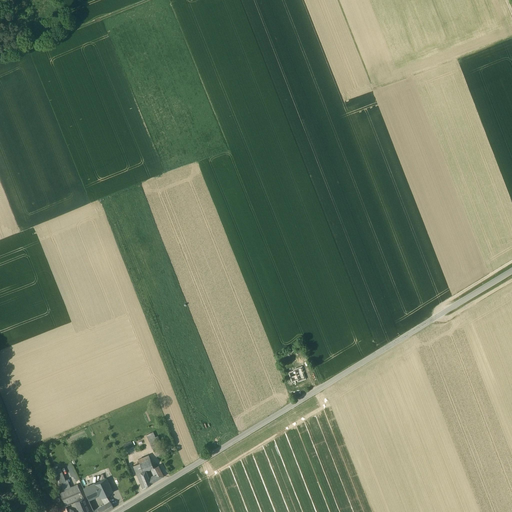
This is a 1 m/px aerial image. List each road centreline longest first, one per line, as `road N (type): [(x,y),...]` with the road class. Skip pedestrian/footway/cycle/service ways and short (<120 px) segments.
road 1 (unclassified): [(511,272),(118,511)]
road 2 (track): [(511,261),(438,307),(444,319),(511,280)]
road 3 (track): [(150,0),(0,62)]
road 4 (unclassified): [(43,511),(0,391)]
